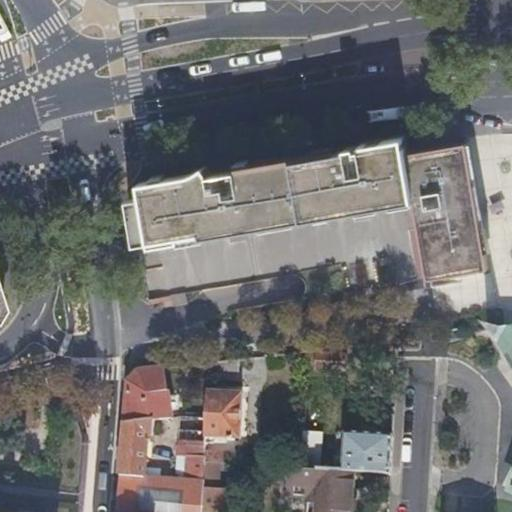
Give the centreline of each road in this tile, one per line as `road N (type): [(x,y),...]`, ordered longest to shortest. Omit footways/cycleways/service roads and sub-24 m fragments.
road 1 (secondary): [(511,20),(409,26),(292,60),(72,96)]
road 2 (secondary): [(76,140),(351,100),(511,89)]
road 3 (residential): [(416,511),(424,307)]
road 4 (residential): [(103,335),(75,185),(76,140)]
road 5 (tertiary): [(4,143),(28,238),(33,321)]
road 6 (residential): [(99,511),(108,383),(103,335)]
